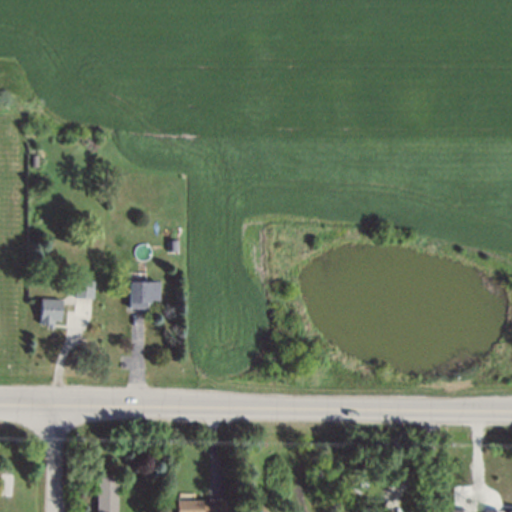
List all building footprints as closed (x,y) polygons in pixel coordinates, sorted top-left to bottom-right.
[(165,252),(165,239),(173,240),(172,252),(165,252)] [(88,298),(68,296),(70,278),(89,280),(88,298)] [(124,300),(123,281),(153,281),(153,300),(124,300)] [(48,325),(34,324),(36,296),(57,298),(55,319),(49,319),(48,325)] [(92,511),(93,474),(116,474),(115,511),(92,511)] [(173,511),(174,500),(205,501),(205,497),(224,497),(224,511),(173,511)]
